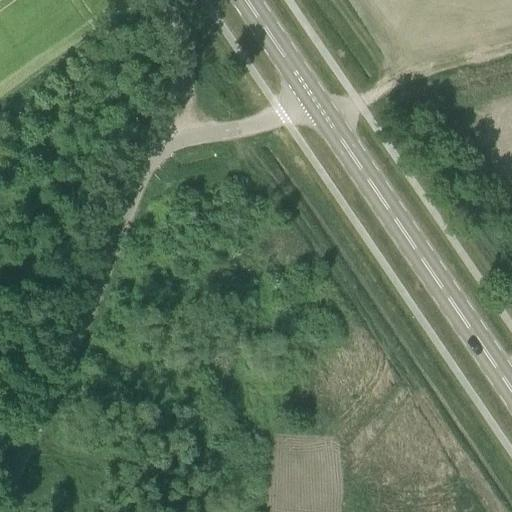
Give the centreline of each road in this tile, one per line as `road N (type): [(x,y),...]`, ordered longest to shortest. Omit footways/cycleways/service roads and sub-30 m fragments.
road 1 (unclassified): [(0,498),(149,164),(178,144),(319,109)]
road 2 (primary): [(511,389),(319,109)]
road 3 (primary): [(319,109),(245,0)]
road 4 (track): [(388,84),(511,49)]
